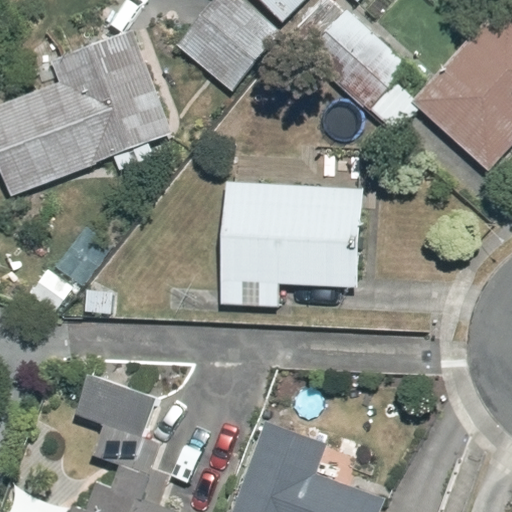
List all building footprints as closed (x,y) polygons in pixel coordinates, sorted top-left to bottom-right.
[(283,29),(254,0),(215,0),(177,37),(224,86),(283,29)] [(511,5),(509,3),(416,104),(490,175),(511,149),(511,5)] [(355,7),(336,28),(398,82),(416,61),(355,7)] [(68,86),(0,110),(0,150),(18,196),(182,137),(144,32),(61,64),(68,86)] [(367,191),(228,184),(222,308),(280,310),(281,287),(361,292),(367,191)] [(168,511),(151,506),(171,446),(150,441),(165,402),(99,378),(85,418),(112,428),(101,458),(113,463),(94,511),(90,511),(80,508),(78,511),(168,511)] [(268,422),(234,511),(382,511),(387,500),(323,477),(333,445),(268,422)]
